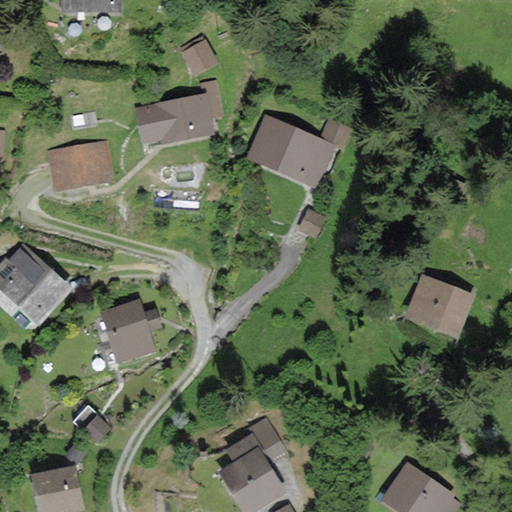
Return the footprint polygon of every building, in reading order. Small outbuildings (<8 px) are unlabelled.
[(215,62),(203,38),(184,48),(196,72),(215,62)] [(221,114),(215,82),(203,84),(206,97),(139,109),(145,141),(212,130),(209,116),(221,114)] [(332,147),(268,118),(251,154),(315,184),(332,147)] [(351,130),(330,120),(323,134),(344,145),(351,130)] [(103,143),(52,151),(58,188),(109,180),(103,143)] [(324,217),(310,211),(302,228),(316,234),(324,217)] [(66,287),(20,248),(0,271),(0,288),(38,320),(66,287)] [(471,295),(423,276),(408,314),(456,333),(471,295)] [(142,313),(139,302),(105,311),(118,358),(153,348),(148,330),(160,327),(155,310),(142,313)] [(283,450),(266,421),(253,429),(255,434),(231,449),(239,462),(224,471),(248,511),(284,490),(266,460),(283,450)] [(453,511),(461,502),(408,464),(383,498),(403,511),(453,511)] [(57,511),(81,508),(73,467),(35,474),(42,511),(57,511)]
